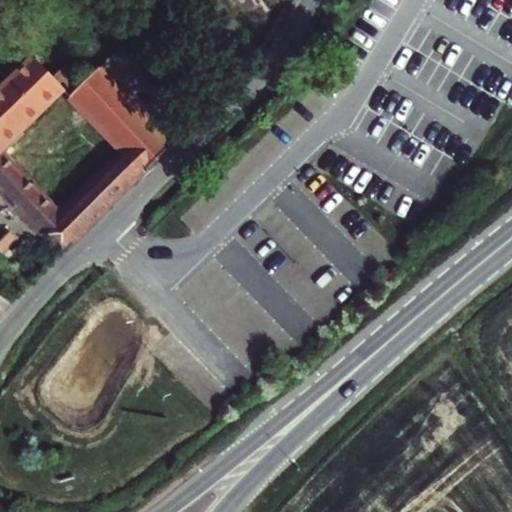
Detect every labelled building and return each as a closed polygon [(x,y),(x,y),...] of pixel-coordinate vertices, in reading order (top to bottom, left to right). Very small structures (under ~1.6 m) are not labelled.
[(152,117),(167,103),(153,89),(107,43),(97,54),(69,82),(131,147),(96,182),(114,200),(174,139),(152,117)] [(6,144),(69,82),(42,54),(9,83),(0,73),(0,141),(4,146),(6,144)] [(0,150),(0,177),(15,193),(33,211),(67,247),(98,216),(79,198),(68,209),(6,144),(4,146),(0,150)] [(98,216),(114,200),(96,182),(79,198),(98,216)] [(0,243),(33,211),(15,193),(0,207),(0,243)]
